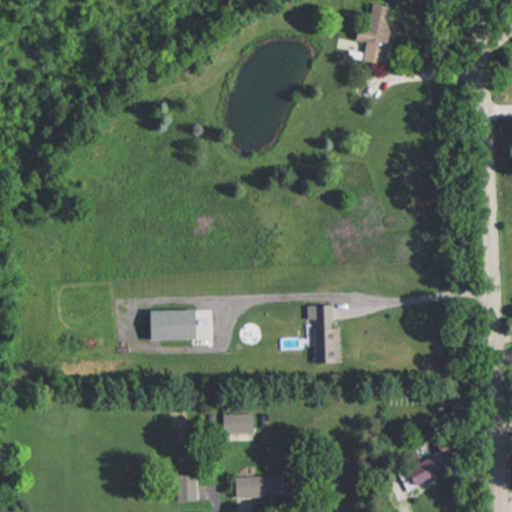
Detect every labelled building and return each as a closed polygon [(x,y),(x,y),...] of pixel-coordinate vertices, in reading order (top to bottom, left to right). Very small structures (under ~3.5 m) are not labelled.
[(367,60),(389,62),(395,4),(375,2),(373,28),(362,26),(361,39),(370,40),(367,60)] [(335,327),(335,304),(315,305),(315,364),(343,364),(343,327),(335,327)] [(203,310),(156,310),(156,339),(203,339),(203,310)] [(429,481),(427,464),(402,467),(405,484),(429,481)] [(288,476),(239,476),(239,497),(288,497),(288,476)]
